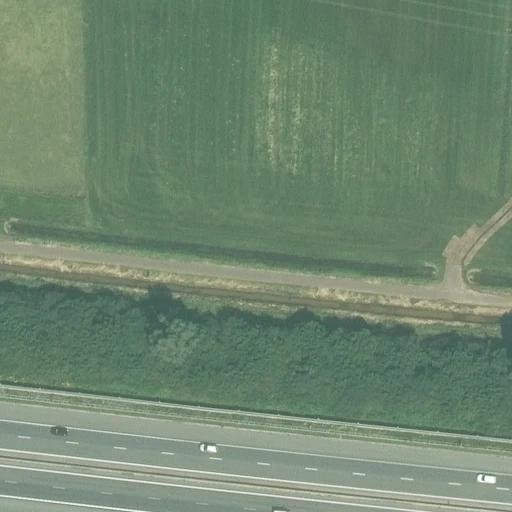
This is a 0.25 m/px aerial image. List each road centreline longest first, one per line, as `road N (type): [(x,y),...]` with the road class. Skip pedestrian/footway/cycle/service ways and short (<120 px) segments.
road 1 (motorway): [(511,489),(0,435)]
road 2 (motorway): [(0,480),(276,511)]
